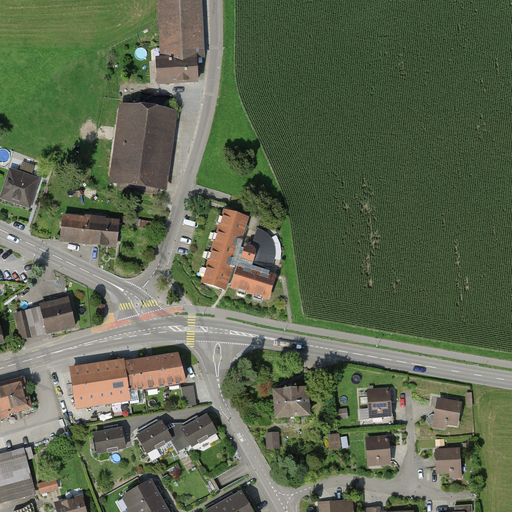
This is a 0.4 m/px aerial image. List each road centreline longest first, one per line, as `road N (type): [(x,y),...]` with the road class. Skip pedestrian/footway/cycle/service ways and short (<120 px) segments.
road 1 (unclassified): [(215,0),(215,67),(198,151),(166,251),(133,297)]
road 2 (primary): [(219,331),(511,381)]
road 3 (residential): [(284,499),(222,395),(219,331)]
road 4 (primary): [(149,331),(0,369)]
road 5 (secondary): [(133,297),(0,229)]
road 6 (residential): [(284,499),(331,483),(406,491)]
